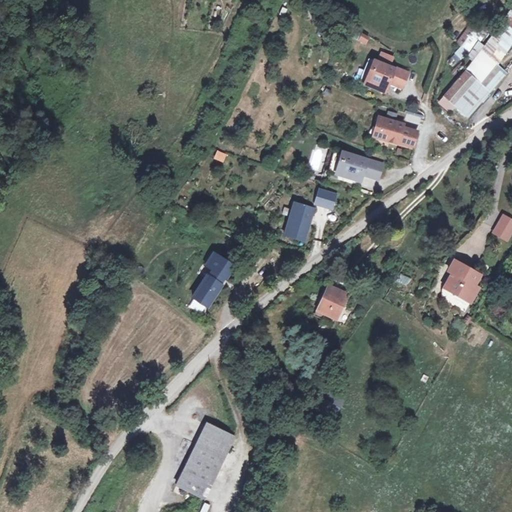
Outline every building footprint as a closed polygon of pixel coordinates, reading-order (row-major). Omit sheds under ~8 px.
[(511,43),(511,5),(488,38),(465,68),(480,84),(491,93),(506,71),(498,65),(511,43)] [(357,41),(365,45),(368,38),(361,34),(357,41)] [(377,56),(373,54),(363,77),(385,87),(387,82),(368,73),(377,56)] [(395,64),(377,56),(368,73),(387,82),(391,75),(393,76),(392,79),(402,84),(409,69),(396,63),(395,64)] [(452,103),(462,91),(452,83),(442,94),(452,103)] [(406,121),(380,114),(383,135),(401,140),(401,139),(416,143),(420,129),(405,125),(406,121)] [(350,147),(342,145),(335,168),(366,177),(367,173),(344,166),(350,147)] [(381,157),(350,147),(344,166),(367,173),(369,168),(377,171),(381,157)] [(217,150),(213,159),(223,163),(227,155),(217,150)] [(316,187),(312,204),(332,209),(337,193),(316,187)] [(281,236),(304,242),(314,207),(291,201),(281,236)] [(491,235),(508,243),(511,235),(511,220),(500,215),(491,235)] [(205,308),(234,266),(214,252),(185,294),(205,308)] [(470,302),(476,291),(471,288),(480,272),(457,257),(448,269),(453,273),(446,286),(470,302)] [(485,276),(480,272),(471,288),(476,291),(485,276)] [(399,273),(395,282),(407,287),(411,279),(399,273)] [(337,320),(348,298),(331,289),(319,312),(337,320)] [(336,416),(343,403),(319,390),(312,402),(336,416)] [(205,424),(195,443),(224,456),(233,437),(205,424)] [(202,501),(224,456),(195,443),(174,485),(202,501)]
